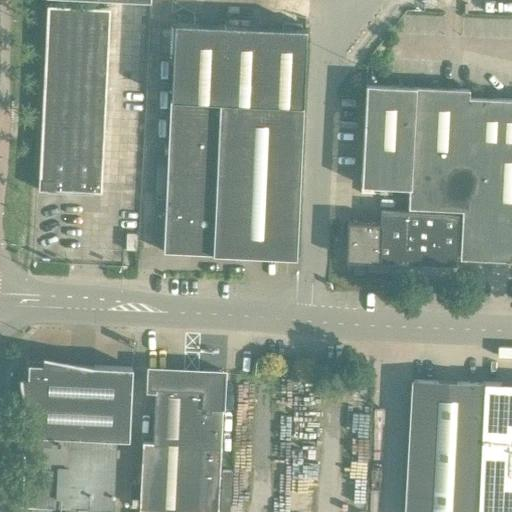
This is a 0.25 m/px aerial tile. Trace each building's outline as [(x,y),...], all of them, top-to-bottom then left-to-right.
[(37,189),(100,192),(109,9),(46,6),(37,189)] [(162,251),(294,257),(305,28),(173,22),(162,251)] [(365,84),(359,185),(407,188),(406,208),(460,210),(459,258),(511,261),(511,99),(468,97),(468,89),(365,84)] [(366,258),(366,262),(378,262),(378,261),(454,265),(456,215),(379,211),(379,224),(346,222),(345,237),(349,237),(348,257),(366,258)] [(125,250),(135,250),(136,234),(126,234),(125,250)] [(116,438),(128,439),(131,367),(27,363),(20,506),(112,509),(116,438)] [(138,509),(198,511),(218,511),(223,372),(219,371),(219,370),(201,369),(201,372),(150,370),(150,388),(154,389),(151,442),(141,442),(139,484),(130,483),(129,506),(138,507),(138,509)] [(511,511),(511,384),(411,381),(405,511),(511,511)]
